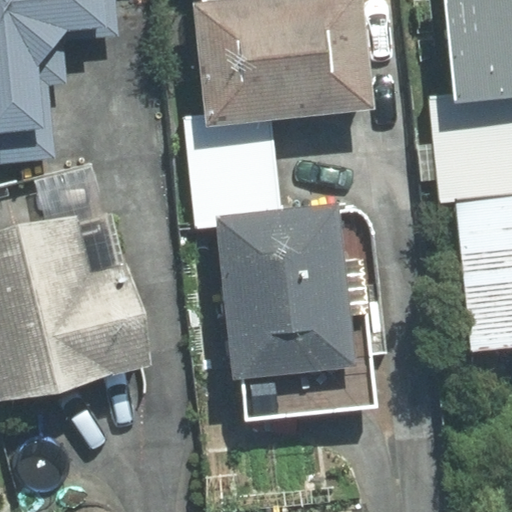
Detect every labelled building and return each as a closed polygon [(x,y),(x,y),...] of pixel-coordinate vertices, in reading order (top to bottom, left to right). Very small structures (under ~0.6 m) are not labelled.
[(0,0),(0,163),(54,159),(47,84),(66,82),(62,40),(119,35),(115,0),(0,0)] [(190,171),(276,163),(271,120),(379,108),(367,0),(210,0),(198,1),(209,114),(184,116),(190,171)] [(431,152),(511,144),(511,0),(444,0),(452,98),(426,100),(431,152)] [(511,144),(431,152),(436,204),(454,201),(468,351),(511,347),(511,144)] [(276,163),(190,171),(196,228),(220,225),(235,379),(359,367),(342,202),(281,210),(276,163)] [(0,400),(1,405),(157,366),(131,263),(94,273),(81,218),(0,238),(0,400)]
